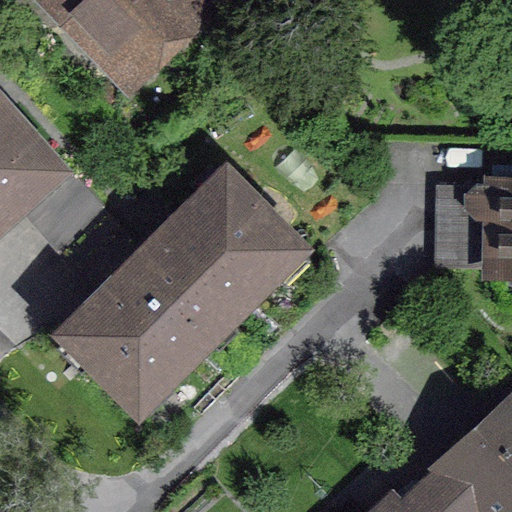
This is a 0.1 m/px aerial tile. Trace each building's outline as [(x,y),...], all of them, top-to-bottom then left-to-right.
[(60,0),(128,70),(200,0),(60,0)] [(0,98),(0,221),(20,203),(61,167),(59,164),(0,98)] [(20,203),(101,291),(144,249),(64,160),(59,164),(61,167),(20,203)] [(101,291),(63,330),(139,407),(302,246),(227,169),(144,249),(101,291)] [(511,185),(436,183),(434,264),(511,265),(511,185)] [(492,511),(494,510),(495,511),(511,511),(511,408),(452,464),(458,471),(411,511),(410,511),(393,493),(372,511),(492,511)]
